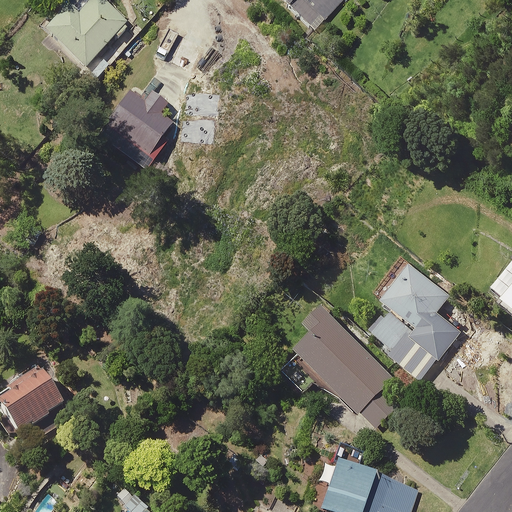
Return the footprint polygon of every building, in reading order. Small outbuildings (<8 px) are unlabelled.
[(75,0),(44,36),(86,72),(127,25),(98,0),(75,0)] [(280,0),(315,33),(347,0),(280,0)] [(205,47),(169,29),(156,54),(192,72),(205,47)] [(131,96),(106,130),(149,161),(173,127),(161,118),(169,108),(151,95),(144,106),(131,96)] [(452,300),(411,270),(383,309),(418,335),(414,341),(412,343),(439,363),(441,365),(464,334),(440,317),(452,300)] [(398,381),(326,311),(306,331),(313,338),(296,356),(361,419),(398,381)] [(423,385),(439,363),(412,343),(414,341),(409,338),(392,361),(423,385)] [(64,409),(38,371),(8,392),(11,396),(0,403),(0,410),(20,439),(33,430),(35,432),(50,421),(49,419),(64,409)] [(412,511),(419,493),(338,466),(322,511),(412,511)]
